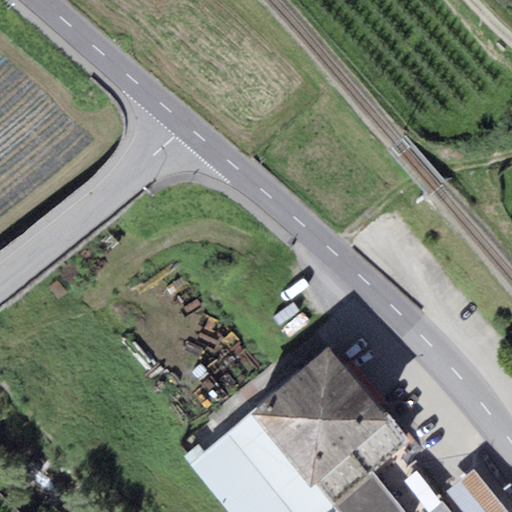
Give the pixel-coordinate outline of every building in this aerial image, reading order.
[(375,475),(415,438),(352,359),(345,366),(331,348),(249,416),(312,489),(317,485),(338,505),(375,475)] [(201,443),(186,458),(230,511),(343,511),(338,505),(317,485),(312,489),(249,416),(209,451),(201,443)] [(511,511),(511,509),(478,468),(448,492),(463,511),(511,511)] [(404,511),(375,475),(338,505),(343,511),(404,511)] [(431,511),(449,511),(442,503),(431,511)]
